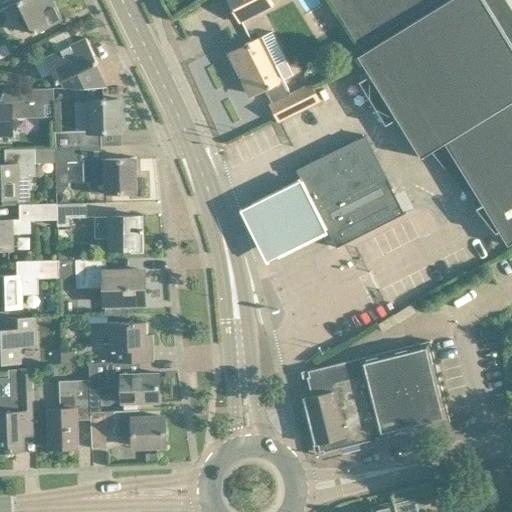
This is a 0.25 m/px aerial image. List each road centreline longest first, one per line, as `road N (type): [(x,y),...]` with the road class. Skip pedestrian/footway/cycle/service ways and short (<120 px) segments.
road 1 (tertiary): [(246,443),(222,238),(198,162),(120,0)]
road 2 (residential): [(299,486),(511,446)]
road 3 (residential): [(0,504),(206,493)]
